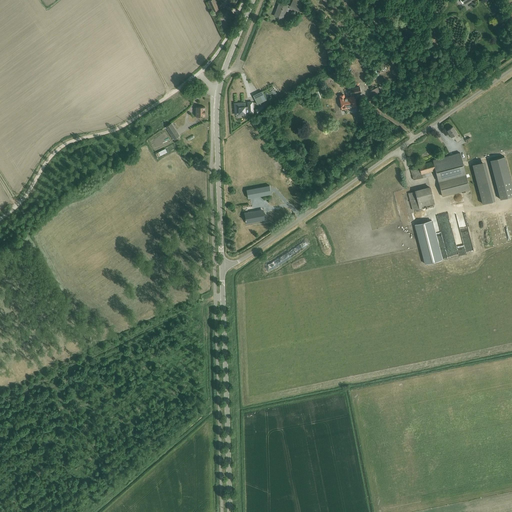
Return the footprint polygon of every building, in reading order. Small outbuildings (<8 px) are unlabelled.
[(213,0),(211,0),(208,1),(213,12),(218,10),(213,0)] [(301,7),(303,4),(301,3),(298,0),(292,0),(289,8),(297,12),(300,7),(301,7)] [(274,16),(282,19),(287,5),(279,1),(275,10),(277,10),(274,16)] [(359,86),(350,88),(351,96),(344,98),(343,94),(339,95),(342,108),(355,106),(353,96),(353,94),(361,93),(359,86)] [(374,95),(381,92),(378,86),(372,89),(374,95)] [(252,95),(255,101),(261,98),(258,92),(252,95)] [(248,109),(249,112),(253,112),(252,102),(248,102),(248,106),(244,107),(244,102),(234,103),(235,113),(245,112),(245,109),(248,109)] [(262,106),(255,110),(258,114),(265,110),(262,106)] [(196,117),(205,117),(205,107),(196,107),(196,117)] [(165,127),(174,139),(179,136),(171,123),(165,127)] [(462,139),(453,126),(447,130),(451,137),(452,136),(454,139),(455,139),(457,143),(462,139)] [(155,153),(157,157),(168,151),(166,147),(155,153)] [(470,189),(460,153),(433,160),(433,162),(419,166),(419,167),(410,169),(414,180),(432,175),(430,171),(435,170),(442,196),(470,189)] [(511,196),(511,185),(504,156),(490,160),(500,199),(511,196)] [(472,165),(483,204),(492,201),(482,162),(472,165)] [(247,189),(249,198),(271,194),(270,185),(247,189)] [(432,198),(430,188),(408,193),(412,210),(434,205),(432,198)] [(265,220),(263,211),(253,213),(253,211),(244,213),(246,224),(265,220)] [(432,221),(415,225),(425,264),(442,259),(432,221)] [(460,255),(474,252),(468,226),(464,227),(465,231),(462,231),(463,238),(456,239),(457,244),(458,243),(460,255)]
